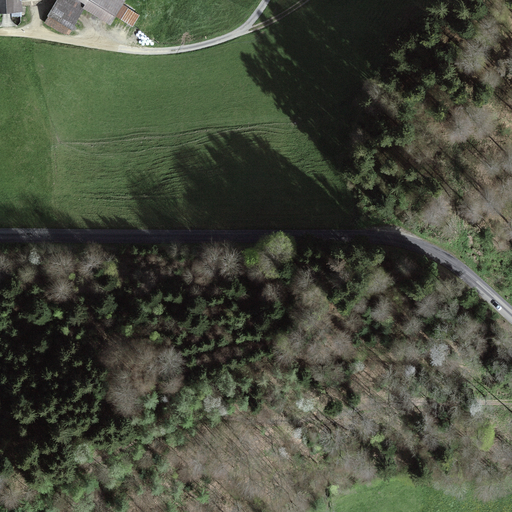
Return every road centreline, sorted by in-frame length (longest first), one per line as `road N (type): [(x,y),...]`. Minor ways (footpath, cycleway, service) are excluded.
road 1 (tertiary): [(0,232),(386,236),(438,252),(511,315)]
road 2 (track): [(511,402),(210,418),(178,424),(46,488),(0,496)]
road 3 (track): [(0,32),(169,50),(236,34),(267,0)]
